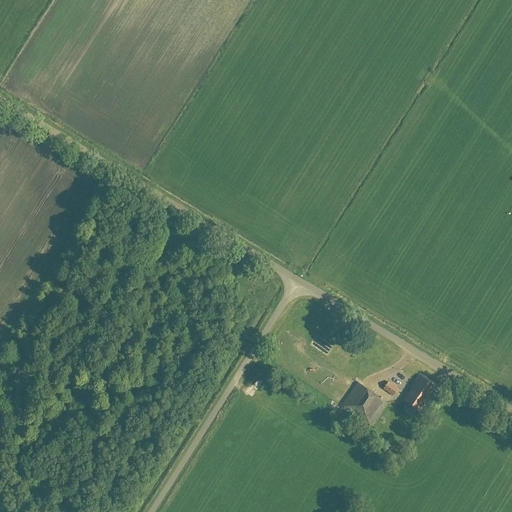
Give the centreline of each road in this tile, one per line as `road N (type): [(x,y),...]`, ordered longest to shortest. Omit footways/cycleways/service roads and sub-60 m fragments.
road 1 (unclassified): [(297,281),(0,100)]
road 2 (unclassified): [(152,511),(297,281)]
road 3 (unclassified): [(511,407),(297,281)]
